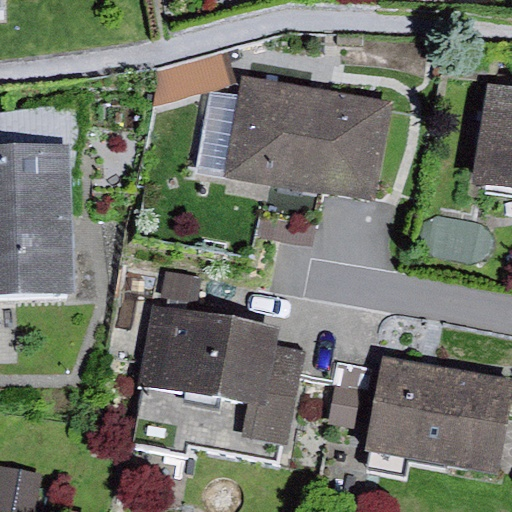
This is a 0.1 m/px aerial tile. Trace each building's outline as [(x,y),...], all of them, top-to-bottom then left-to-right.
[(226,53),(157,75),(154,109),(237,84),(226,53)] [(389,102),(246,79),(230,181),(373,204),(389,102)] [(511,89),(489,86),(474,186),(511,191),(511,89)] [(0,115),(0,221),(72,220),(70,149),(75,102),(24,110),(0,115)] [(72,220),(0,221),(0,298),(74,297),(72,220)] [(280,331),(152,307),(137,389),(249,410),(243,439),(288,447),(306,352),(277,347),(280,331)] [(507,380),(384,359),(378,397),(335,390),(329,425),(370,432),(366,455),(491,476),(507,380)] [(35,511),(42,473),(0,466),(0,511),(35,511)]
